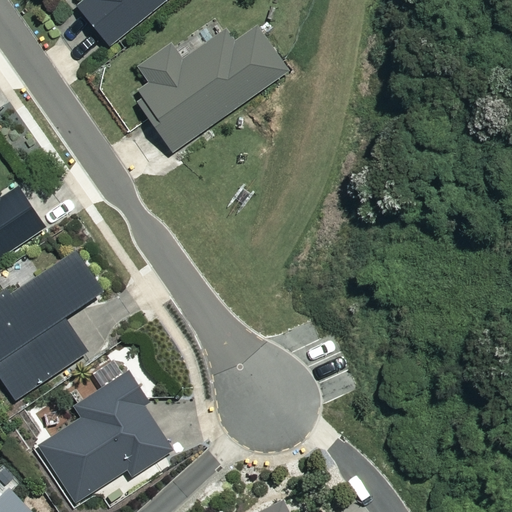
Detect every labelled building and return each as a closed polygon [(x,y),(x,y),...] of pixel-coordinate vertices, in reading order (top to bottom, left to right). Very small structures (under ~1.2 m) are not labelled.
[(85,0),(86,0),(78,6),(109,44),(164,0),(85,0)] [(289,74),(259,29),(236,45),(228,33),(183,63),(172,47),(140,69),(151,86),(135,97),(173,152),(289,74)] [(1,203),(0,201),(0,256),(44,228),(20,191),(1,203)] [(101,294),(76,255),(13,296),(10,291),(0,297),(0,376),(15,399),(86,353),(64,318),(101,294)] [(148,403),(128,374),(75,410),(82,421),(40,449),(76,503),(125,470),(130,478),(172,450),(143,407),(148,403)] [(0,511),(32,511),(11,490),(0,500),(0,511)] [(292,511),(288,502),(267,511),(292,511)]
